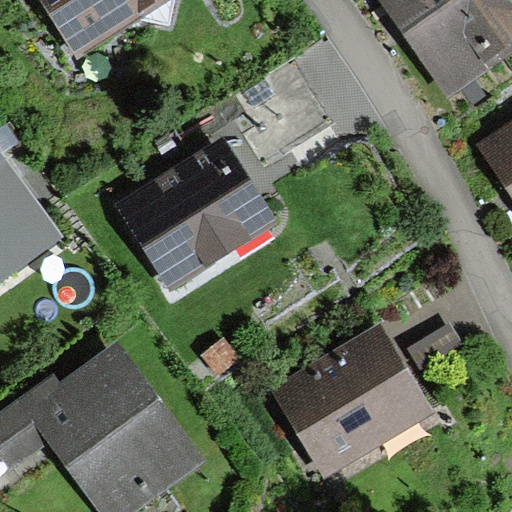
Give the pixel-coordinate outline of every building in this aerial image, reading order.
[(46,0),(85,60),(179,0),(46,0)] [(511,56),(511,0),(402,0),(466,89),(511,56)] [(291,211),(235,124),(127,193),(183,280),(291,211)] [(511,126),(488,143),(511,177),(511,126)] [(0,284),(69,234),(7,150),(0,154),(0,284)] [(470,337),(457,316),(416,341),(429,362),(470,337)] [(440,407),(385,317),(276,383),(331,473),(440,407)] [(251,352),(233,331),(211,350),(228,371),(251,352)] [(123,336),(68,377),(61,368),(0,412),(0,439),(19,466),(55,440),(108,511),(137,511),(213,456),(123,336)]
